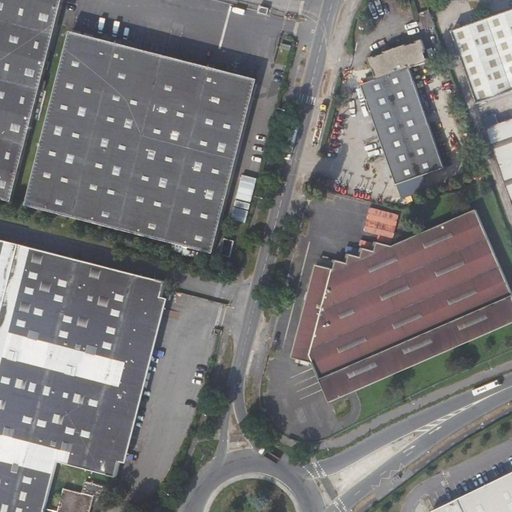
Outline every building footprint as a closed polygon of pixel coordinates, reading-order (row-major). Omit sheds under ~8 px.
[(0,0),(0,198),(13,202),(63,0),(0,0)] [(270,14),(271,8),(263,6),(261,12),(270,14)] [(511,89),(511,6),(450,28),(475,102),(511,89)] [(420,25),(432,22),(427,7),(416,11),(420,25)] [(26,202),(214,251),(258,81),(70,33),(26,202)] [(423,46),(420,36),(414,38),(414,39),(403,43),(402,41),(381,48),(382,50),(371,54),(371,53),(365,55),(368,65),(369,64),(373,76),(358,81),(392,182),(440,167),(407,65),(426,59),(422,47),(423,46)] [(511,117),(483,127),(511,214),(511,117)] [(376,231),(394,237),(400,214),(372,206),(365,229),(376,232),(376,231)] [(314,263),(288,355),(310,362),(318,379),(511,297),(475,210),(391,246),(376,241),(373,250),(362,247),(359,256),(347,253),(345,262),(334,259),(332,267),(314,263)] [(0,511),(45,511),(58,461),(117,476),(167,279),(0,237),(0,511)] [(231,256),(235,240),(225,237),(221,253),(231,256)] [(511,511),(511,478),(468,501),(445,511),(511,511)] [(102,498),(105,485),(86,480),(83,493),(64,488),(57,511),(90,511),(95,496),(102,498)]
